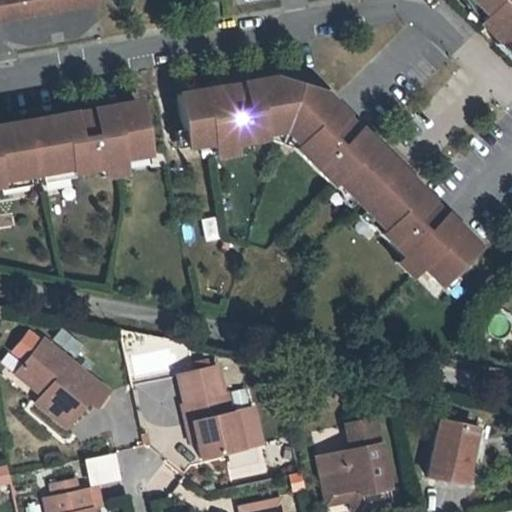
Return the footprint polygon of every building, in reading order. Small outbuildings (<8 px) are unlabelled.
[(0,0),(0,19),(97,3),(96,0),(0,0)] [(511,0),(468,0),(485,16),(482,19),(501,38),(511,49),(511,0)] [(511,49),(501,38),(495,45),(511,61),(511,49)] [(428,201),(357,129),(356,130),(342,116),(343,116),(320,93),(272,78),(240,83),(240,84),(222,88),(222,87),(175,95),(185,147),(211,143),(212,148),(232,144),(262,139),(261,134),(282,130),(297,145),(293,148),(329,185),(333,181),(382,231),(378,234),(401,256),(415,270),(418,267),(437,285),(475,248),(442,215),(441,215),(428,202),(428,201)] [(146,154),(136,102),(90,110),(90,111),(72,115),(71,113),(0,125),(0,180),(26,175),(33,174),(39,173),(69,168),(70,173),(101,167),(120,164),(119,159),(146,154)] [(297,145),(282,130),(261,134),(262,139),(278,144),(293,148),(297,145)] [(233,153),(232,144),(212,148),(213,157),(233,153)] [(147,164),(146,154),(119,159),(120,164),(121,169),(147,164)] [(121,169),(120,164),(101,167),(102,177),(122,174),(121,169)] [(70,178),(70,173),(69,168),(39,173),(41,183),(70,178)] [(0,190),(28,185),(26,175),(0,180),(0,190)] [(415,270),(401,256),(394,262),(409,276),(415,270)] [(107,393),(82,372),(73,365),(42,340),(19,367),(46,389),(42,395),(35,403),(66,427),(87,401),(95,408),(107,393)] [(82,372),(91,361),(83,354),(74,365),(82,372)] [(230,412),(225,394),(223,395),(216,366),(176,375),(183,404),(181,405),(185,424),(191,423),(195,441),(199,458),(260,444),(252,407),(249,408),(236,411),(230,412)] [(46,389),(19,367),(15,373),(42,395),(46,389)] [(249,408),(243,385),(230,388),(236,411),(249,408)] [(391,502),(373,419),(345,425),(345,427),(348,441),(350,450),(316,457),(324,494),(358,487),(362,508),(391,502)] [(465,454),(470,427),(438,420),(426,477),(464,485),(470,455),(465,454)] [(195,441),(191,423),(185,424),(190,443),(195,441)] [(348,441),(345,427),(336,429),(339,443),(348,441)] [(475,456),(480,429),(470,427),(465,454),(470,455),(475,456)] [(300,493),(297,475),(282,479),(286,496),(300,493)] [(90,511),(86,490),(77,492),(74,480),(50,485),(52,498),(44,499),(46,511),(90,511)] [(362,508),(358,487),(324,494),(326,504),(350,499),(352,510),(362,508)] [(281,511),(279,499),(239,508),(239,511),(281,511)]
